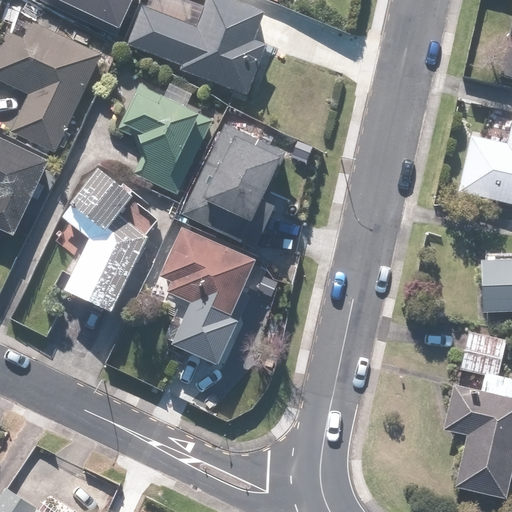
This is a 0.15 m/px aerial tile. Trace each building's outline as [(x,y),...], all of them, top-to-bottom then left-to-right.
[(64,0),(126,27),(138,0),(64,0)] [(152,2),(134,48),(257,95),(279,39),(262,32),(270,11),(242,0),(219,0),(210,24),(152,2)] [(10,26),(0,47),(0,77),(34,93),(17,131),(61,151),(105,55),(47,28),(41,40),(10,26)] [(164,91),(141,80),(121,130),(149,141),(137,171),(187,191),(216,118),(189,107),(194,92),(168,82),(164,91)] [(186,213),(251,243),(294,153),(228,123),(186,213)] [(58,161),(0,130),(0,227),(18,237),(58,161)] [(511,142),(476,136),(465,194),(511,202),(511,142)] [(71,290),(121,312),(160,223),(141,200),(109,163),(69,211),(93,240),(71,290)] [(235,326),(263,257),(185,225),(160,286),(206,305),(203,313),(235,326)] [(511,258),(488,258),(487,310),(511,310),(511,258)] [(470,331),(462,366),(489,372),(485,392),(456,386),(447,427),(471,432),(460,485),(511,496),(511,491),(511,376),(501,374),(508,340),(470,331)] [(52,511),(40,504),(38,507),(8,488),(0,500),(0,511),(52,511)]
